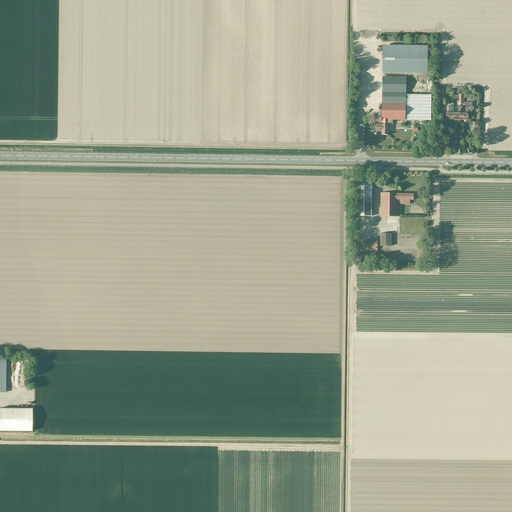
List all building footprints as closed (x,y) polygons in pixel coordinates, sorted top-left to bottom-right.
[(383,47),(382,72),(427,73),(428,47),(383,47)] [(365,64),(366,79),(376,79),(376,85),(380,85),(379,72),(376,72),(376,68),(377,68),(377,63),(365,64)] [(431,121),(431,95),(406,95),(406,77),(382,77),(382,120),(382,123),(381,124),(381,125),(376,125),(376,131),(382,131),(382,135),(388,135),(388,125),(389,125),(389,120),(405,120),(405,121),(431,121)] [(460,113),(460,120),(467,121),(468,107),(472,107),(472,103),(465,103),(465,113),(460,113)] [(372,181),(356,181),(356,216),(371,216),(372,181)] [(403,194),(398,194),(398,193),(381,193),(380,216),(398,216),(398,201),(403,201),(403,200),(413,200),(413,194),(403,194)] [(380,246),(384,246),(391,246),(392,234),(384,233),(380,233),(380,246)] [(377,251),(377,241),(365,241),(365,251),(377,251)] [(377,262),(377,251),(365,251),(365,252),(361,252),(361,262),(377,262)] [(32,409),(0,408),(0,431),(31,431),(32,409)]
